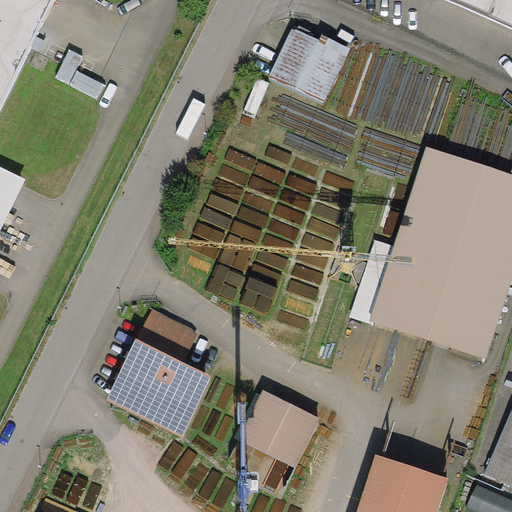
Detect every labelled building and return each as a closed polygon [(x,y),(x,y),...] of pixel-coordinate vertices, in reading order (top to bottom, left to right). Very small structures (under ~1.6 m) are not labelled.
[(0,0),(0,114),(55,0),(0,0)] [(511,0),(440,0),(511,31),(511,0)] [(348,55),(294,30),(271,80),(325,105),(348,55)] [(511,282),(511,179),(428,153),(370,325),(487,362),(511,282)] [(154,318),(139,350),(181,370),(197,338),(154,318)] [(181,370),(139,350),(113,403),(181,436),(207,382),(181,370)] [(316,424),(262,397),(239,442),(294,469),(316,424)] [(511,413),(485,475),(511,487),(511,413)] [(440,511),(449,484),(377,460),(360,511),(440,511)]
